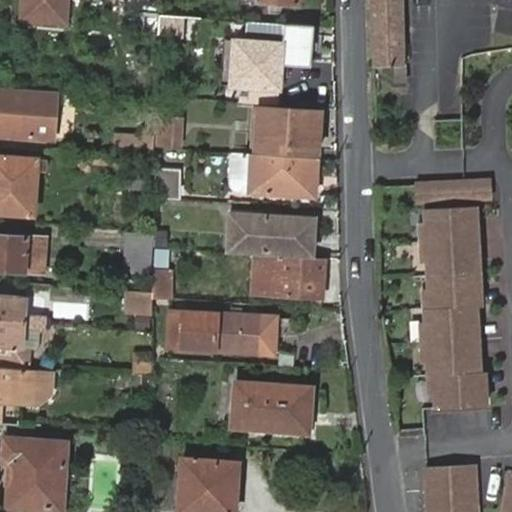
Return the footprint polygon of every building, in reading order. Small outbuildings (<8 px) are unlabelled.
[(21,0),(20,18),(62,21),(64,0),(21,0)] [(372,0),(373,64),(403,63),(400,0),(372,0)] [(156,14),(156,34),(200,36),(201,16),(156,14)] [(232,39),(230,85),(286,88),(289,42),(232,39)] [(0,134),(51,138),(54,92),(0,87),(0,134)] [(319,109),(258,105),(256,147),(317,151),(319,109)] [(181,117),(159,116),(161,145),(180,146),(181,117)] [(154,147),(154,132),(123,130),(121,155),(154,157),(154,147)] [(255,171),(256,153),(243,152),(241,189),(249,190),(250,170),(255,171)] [(316,157),(256,153),(255,171),(250,170),(249,190),(314,194),(316,157)] [(0,211),(31,214),(35,169),(44,169),(45,159),(0,156),(0,211)] [(127,187),(150,188),(151,163),(128,162),(127,187)] [(179,169),(154,168),(153,197),(179,198),(179,169)] [(476,190),(461,191),(462,208),(478,207),(476,190)] [(461,191),(453,192),(455,209),(462,208),(461,191)] [(453,192),(405,195),(406,213),(455,209),(453,192)] [(313,217),(231,213),(228,249),(312,253),(313,217)] [(463,215),(413,219),(414,231),(417,270),(420,297),(421,317),(415,317),(416,329),(419,368),(420,382),(425,382),(427,402),(428,414),(479,411),(478,398),(473,397),(472,378),(471,363),(465,364),(461,325),(466,324),(465,313),(464,294),(469,293),(467,266),(462,267),(458,227),(463,227),(463,215)] [(463,227),(458,227),(462,267),(467,266),(471,264),(468,227),(463,227)] [(417,270),(414,231),(407,231),(409,271),(417,270)] [(124,233),(123,275),(149,276),(150,234),(124,233)] [(0,271),(22,272),(23,256),(42,257),(43,237),(0,234),(0,271)] [(170,249),(153,247),(152,265),(169,267),(170,249)] [(271,294),(274,256),(253,255),(251,293),(271,294)] [(23,256),(22,272),(41,273),(42,257),(23,256)] [(323,259),(274,256),(271,294),(321,297),(323,259)] [(152,293),(151,297),(168,298),(169,267),(152,265),(152,293)] [(152,293),(126,291),(124,313),(151,314),(151,297),(152,293)] [(469,293),(464,294),(465,313),(474,312),(473,293),(469,293)] [(0,321),(50,325),(51,319),(21,317),(22,299),(0,296),(0,321)] [(415,317),(421,317),(420,297),(412,298),(413,317),(415,317)] [(273,319),(180,313),(178,350),(263,354),(264,335),(272,335),(273,319)] [(50,334),(50,325),(0,321),(0,366),(23,369),(25,350),(18,350),(21,332),(39,333),(50,334)] [(470,325),(466,324),(461,325),(465,364),(471,363),(474,362),(470,325)] [(411,368),(419,368),(416,329),(409,330),(411,368)] [(37,352),(39,333),(21,332),(18,350),(25,350),(37,352)] [(147,349),(127,349),(127,371),(147,371),(147,349)] [(0,366),(0,422),(13,424),(15,402),(20,401),(28,399),(35,396),(40,392),(45,385),(48,379),(50,370),(23,369),(0,366)] [(472,378),(473,397),(478,398),(482,397),(480,377),(472,378)] [(427,402),(425,382),(420,382),(418,384),(419,403),(427,402)] [(233,425),(308,430),(310,388),(235,383),(233,425)] [(51,485),(61,486),(63,444),(4,439),(2,460),(10,460),(7,505),(49,507),(51,485)] [(179,511),(231,511),(235,462),(182,459),(178,511),(179,511)] [(423,511),(469,511),(466,473),(422,476),(423,511)] [(511,475),(506,474),(503,489),(510,491),(511,480),(511,475)] [(511,511),(511,480),(510,491),(503,489),(499,511),(511,511)] [(59,508),(61,486),(51,485),(49,507),(59,508)]
